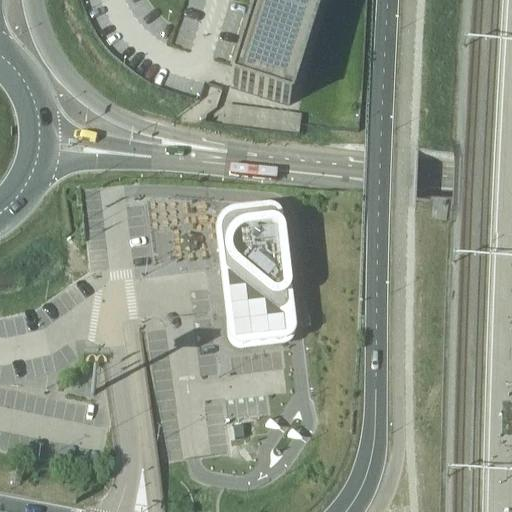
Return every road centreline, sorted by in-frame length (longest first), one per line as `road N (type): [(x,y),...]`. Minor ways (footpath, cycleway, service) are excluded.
road 1 (unclassified): [(345,511),(370,465),(376,425),(389,0)]
road 2 (motorway): [(256,162),(96,103),(44,45),(31,0)]
road 3 (secondary): [(511,189),(256,162)]
road 4 (secondary): [(117,153),(256,162)]
